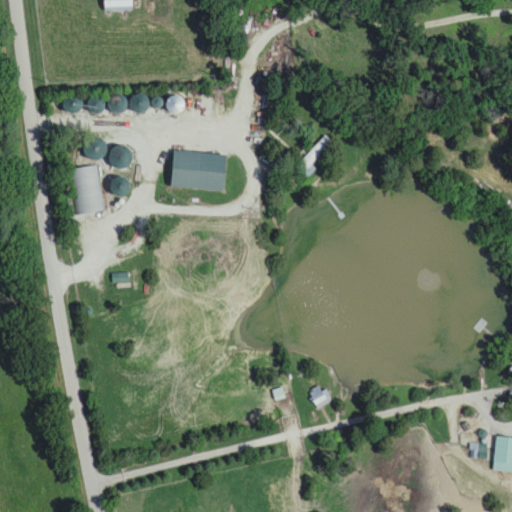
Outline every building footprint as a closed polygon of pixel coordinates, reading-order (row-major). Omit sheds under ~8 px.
[(130,0),(101,0),(101,12),(131,12),(130,0)] [(117,116),(129,105),(119,94),(107,105),(117,116)] [(108,153),(98,135),(81,145),(90,162),(108,153)] [(294,168),(304,178),(335,148),(325,137),(294,168)] [(222,154),(170,152),(168,188),(221,191),(222,154)] [(99,165),(66,170),(72,212),(73,212),(73,217),(105,212),(99,165)] [(324,386),(309,394),(317,409),(332,402),(324,386)] [(511,438),(494,437),(492,471),(511,472),(511,438)]
